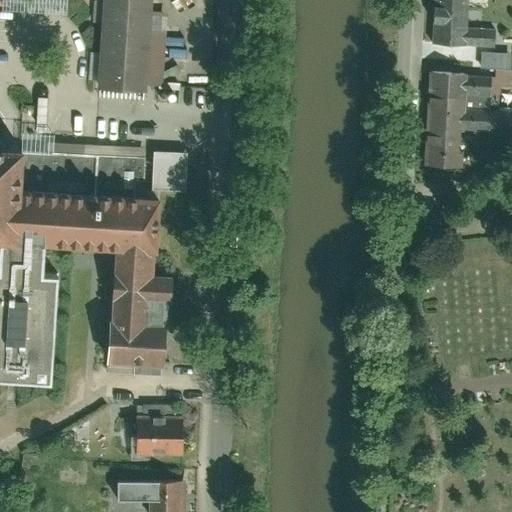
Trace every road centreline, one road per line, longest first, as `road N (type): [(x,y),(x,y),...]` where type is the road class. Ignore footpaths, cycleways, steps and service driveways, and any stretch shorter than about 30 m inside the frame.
road 1 (residential): [(241,0),(214,444),(219,511)]
road 2 (residential): [(411,0),(401,187)]
